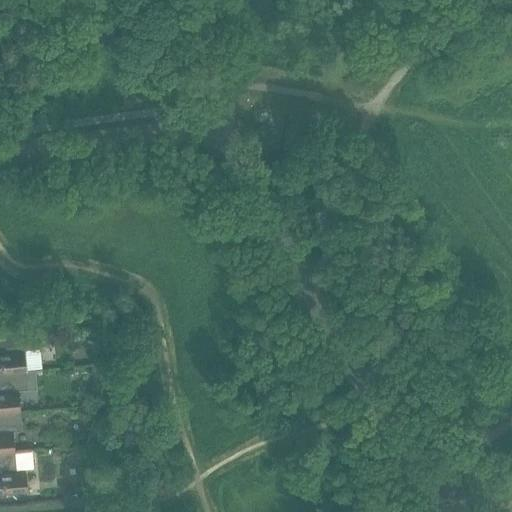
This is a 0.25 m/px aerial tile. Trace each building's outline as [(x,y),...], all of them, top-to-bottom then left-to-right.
[(0,372),(42,368),(40,351),(37,348),(33,348),(32,329),(0,332),(0,372)] [(42,370),(42,368),(0,372),(0,412),(20,410),(19,390),(37,388),(35,370),(42,370)] [(22,430),(20,410),(0,412),(0,452),(15,450),(13,431),(22,430)] [(34,469),(33,449),(15,451),(15,450),(0,452),(0,493),(5,493),(28,491),(26,469),(34,469)] [(63,490),(64,499),(74,498),(73,489),(63,490)]
